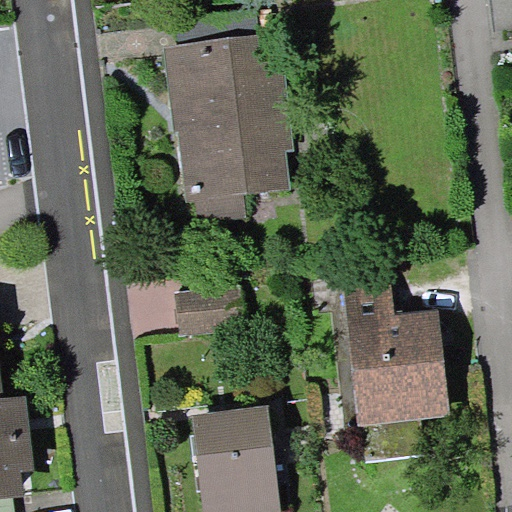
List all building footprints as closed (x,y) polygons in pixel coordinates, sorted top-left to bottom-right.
[(251,16),(172,26),(176,57),(166,58),(172,115),(176,114),(187,202),(279,191),(274,151),(282,150),(270,45),(255,47),(251,16)] [(415,417),(440,415),(429,325),(386,330),(381,290),(342,294),(356,424),(361,466),(420,459),(415,417)] [(234,295),(174,301),(178,336),(238,330),(234,295)] [(8,511),(5,475),(16,474),(8,407),(0,408),(0,511),(8,511)] [(272,511),(261,421),(190,429),(200,511),(272,511)]
